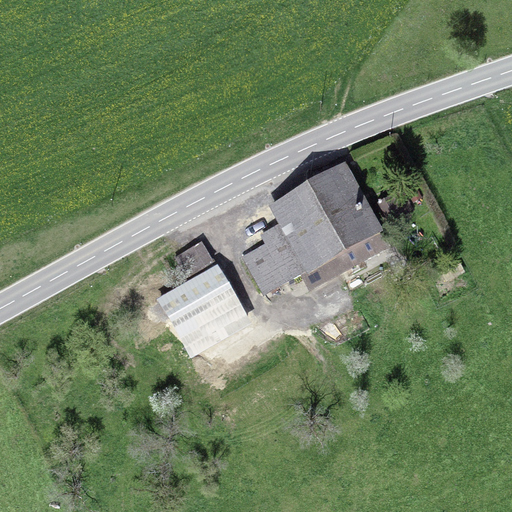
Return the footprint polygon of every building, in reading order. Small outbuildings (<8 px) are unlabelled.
[(307,186),(352,269),(388,250),(380,237),(384,235),(346,165),(307,186)] [(415,184),(379,204),(390,223),(414,210),(411,205),(423,198),(415,184)] [(352,269),(307,186),(268,207),(278,226),(260,236),(265,245),(241,257),(263,298),(290,283),(298,298),(352,269)] [(202,243),(175,259),(187,279),(214,264),(202,243)] [(446,283),(465,273),(459,262),(440,272),(446,283)] [(216,269),(192,285),(197,293),(177,307),(214,359),(258,329),(216,269)] [(242,354),(238,347),(226,355),(230,361),(242,354)]
